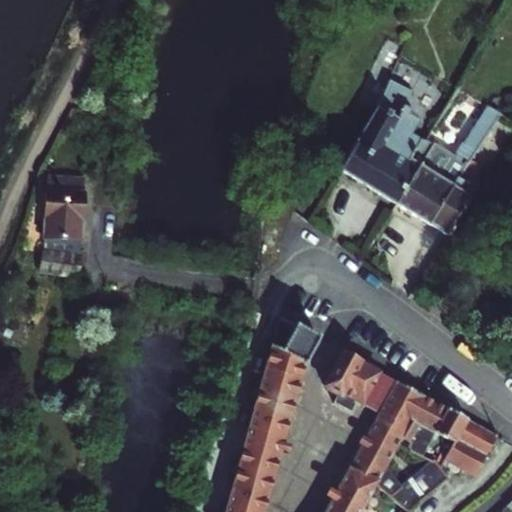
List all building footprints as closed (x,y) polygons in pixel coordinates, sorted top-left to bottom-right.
[(392,49),(382,44),(372,66),(376,68),(365,92),(371,95),(392,49)] [(372,66),(361,89),(365,92),(376,68),(372,66)] [(389,211),(426,152),(419,148),(416,149),(403,141),(410,127),(400,121),(402,117),(394,112),(400,98),(381,88),(368,117),(332,175),(389,211)] [(438,241),(463,200),(453,194),(457,187),(454,185),(493,121),(479,114),(448,164),(426,152),(389,211),(438,241)] [(33,198),(33,245),(75,245),(76,198),(73,198),(74,185),(36,184),(36,198),(33,198)] [(75,262),(35,261),(33,284),(72,285),(75,262)] [(255,321),(244,317),(239,331),(249,335),(255,321)] [(260,511),(297,374),(312,346),(273,324),(222,511),(260,511)] [(416,402),(337,359),(318,392),(321,397),(330,402),(327,410),(343,419),(346,414),(345,409),(371,423),(324,511),(359,511),(369,493),(387,511),(409,511),(443,484),(430,466),(403,493),(381,471),(394,444),(416,402)] [(429,437),(450,449),(463,426),(416,402),(394,444),(405,449),(402,455),(412,459),(429,437)] [(472,483),(493,443),(463,426),(450,449),(441,466),(472,483)]
